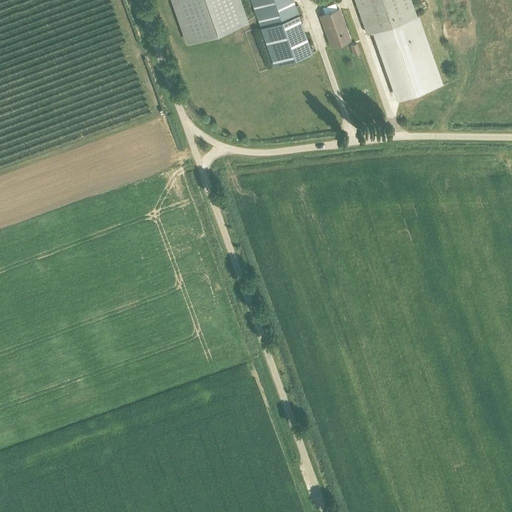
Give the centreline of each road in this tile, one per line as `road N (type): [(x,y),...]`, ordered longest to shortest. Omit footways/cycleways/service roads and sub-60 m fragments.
road 1 (unclassified): [(201,168),(323,511)]
road 2 (unclassified): [(511,138),(229,149)]
road 3 (unknown): [(356,142),(305,0)]
road 4 (unknown): [(348,0),(397,138)]
road 5 (unclassified): [(136,0),(184,121)]
